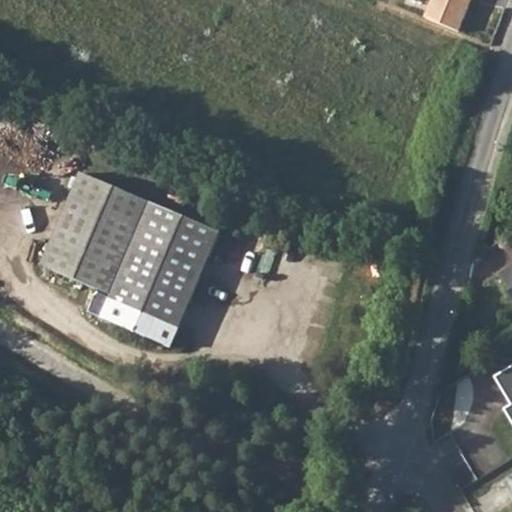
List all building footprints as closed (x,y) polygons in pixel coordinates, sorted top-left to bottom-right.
[(465,33),(479,0),(435,0),(428,18),(465,33)] [(154,206),(84,176),(45,269),(114,298),(154,206)] [(154,206),(105,320),(173,350),(223,235),(154,206)] [(511,267),(503,273),(511,287),(511,267)] [(511,366),(496,376),(511,401),(511,403),(505,408),(511,420),(511,366)]
